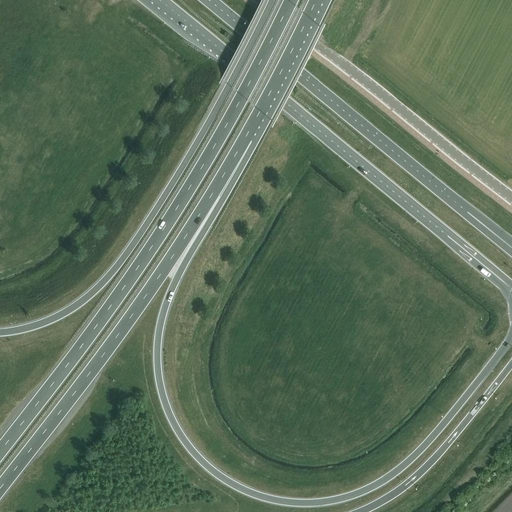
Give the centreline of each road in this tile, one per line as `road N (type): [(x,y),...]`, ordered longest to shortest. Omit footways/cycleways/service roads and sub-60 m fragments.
road 1 (trunk): [(511,336),(415,456),(358,495),(275,501),(203,464),(164,409),(158,335),(177,276),(246,154),(259,109)]
road 2 (trunk): [(289,0),(175,208),(0,452)]
road 3 (trunk): [(0,492),(99,362),(259,109)]
road 4 (trunk): [(159,0),(511,290)]
road 5 (trunk): [(271,0),(230,86),(110,272),(69,309),(0,331)]
road 6 (trunk): [(511,247),(208,0)]
road 7 (unclassified): [(511,199),(260,0)]
road 8 (trunk): [(361,511),(412,480),(511,363)]
road 9 (trunk): [(259,109),(314,0)]
